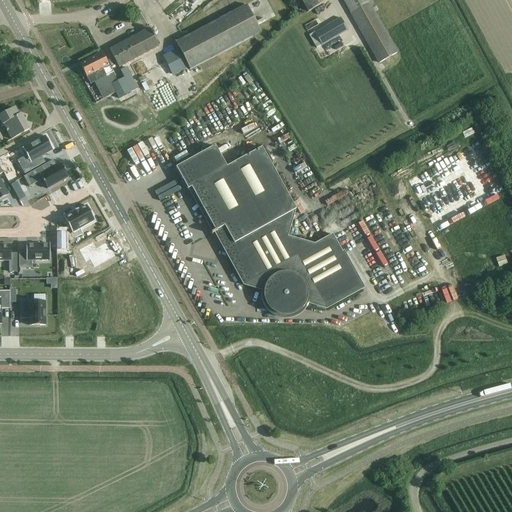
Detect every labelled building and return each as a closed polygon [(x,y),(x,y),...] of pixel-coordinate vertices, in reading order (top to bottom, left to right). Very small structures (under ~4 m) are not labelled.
[(312,10),(328,0),(299,0),(307,12),(312,10)] [(379,63),(396,53),(366,0),(343,0),(366,40),(379,63)] [(220,20),(175,43),(189,70),(234,46),(234,47),(261,32),(246,5),(220,20)] [(320,46),(347,30),(340,18),(313,33),(320,46)] [(118,68),(158,47),(148,29),(108,50),(118,68)] [(100,79),(105,76),(111,73),(101,54),(90,59),(100,79)] [(100,79),(90,59),(79,65),(89,85),(100,79)] [(156,60),(149,62),(152,73),(159,71),(156,60)] [(118,98),(136,88),(125,68),(118,71),(122,79),(111,85),(118,98)] [(11,140),(29,130),(20,115),(18,117),(14,109),(2,116),(0,112),(0,122),(2,125),(11,140)] [(17,162),(24,175),(45,163),(41,157),(53,151),(45,137),(22,150),(26,157),(17,162)] [(173,158),(172,156),(179,153),(173,140),(167,143),(168,144),(156,149),(160,158),(166,155),(168,160),(173,158)] [(342,253),(342,252),(332,235),(314,245),(287,237),(295,210),(261,148),(226,168),(215,147),(175,168),(187,190),(191,188),(215,231),(211,234),(211,235),(216,232),(225,235),(222,244),(226,245),(225,249),(244,284),(277,293),(277,296),(277,298),(278,300),(279,301),(281,302),(285,304),(287,303),(289,303),(290,302),(292,300),(293,298),(325,308),(361,288),(342,253)] [(156,163),(160,160),(155,151),(150,154),(156,163)] [(9,182),(16,178),(12,173),(6,162),(3,156),(0,157),(0,165),(6,176),(9,182)] [(53,161),(23,177),(29,188),(42,180),(47,189),(68,178),(60,164),(56,167),(53,161)] [(14,191),(19,188),(16,183),(11,186),(14,191)] [(83,205),(60,217),(69,232),(91,220),(83,205)] [(72,239),(57,248),(61,254),(76,246),(72,239)] [(108,242),(97,248),(93,242),(79,250),(86,261),(90,259),(95,267),(116,256),(108,242)] [(31,259),(50,259),(50,243),(26,243),(26,252),(20,252),(20,266),(26,266),(31,266),(31,259)] [(9,245),(0,245),(0,261),(9,262),(9,273),(16,273),(16,254),(9,254),(9,245)] [(0,326),(1,326),(1,311),(9,311),(9,294),(0,294),(0,326)] [(67,323),(84,323),(84,315),(95,315),(95,300),(84,300),(84,298),(67,298),(67,323)] [(30,300),(19,300),(20,317),(29,317),(29,320),(29,326),(45,326),(45,303),(30,303),(30,300)]
